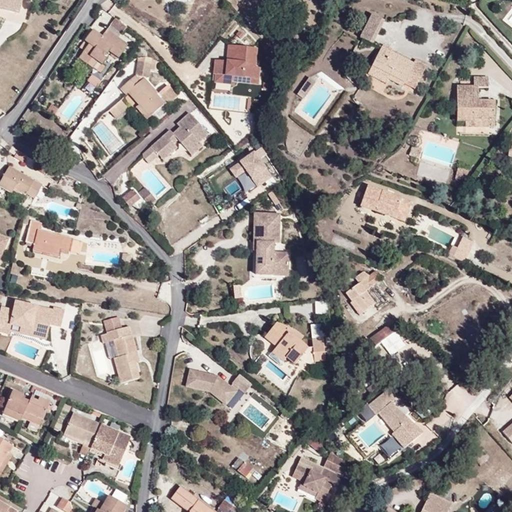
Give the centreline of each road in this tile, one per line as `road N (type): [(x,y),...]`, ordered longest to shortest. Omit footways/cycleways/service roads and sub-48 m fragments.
road 1 (residential): [(140,511),(175,279),(166,259),(91,183),(30,155),(7,126),(94,0)]
road 2 (residential): [(347,511),(362,491),(434,453),(511,357)]
road 3 (unknown): [(177,306),(303,310)]
